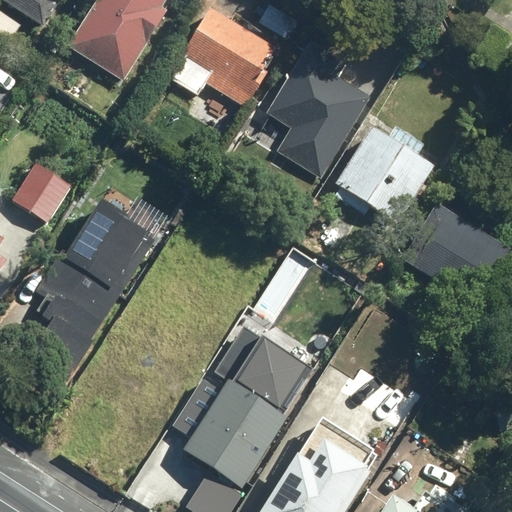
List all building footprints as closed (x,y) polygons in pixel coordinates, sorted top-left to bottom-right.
[(0,0),(0,5),(42,31),(56,8),(44,1),(44,0),(0,0)] [(97,0),(65,52),(120,87),(162,19),(157,16),(166,0),(97,0)] [(296,25),(267,7),(256,26),(285,43),(296,25)] [(167,85),(194,100),(202,87),(245,110),(276,53),(261,45),(267,35),(235,18),(230,28),(205,14),(167,85)] [(19,28),(0,15),(0,45),(5,49),(19,28)] [(511,43),(488,29),(469,60),(482,68),(479,73),(499,86),(511,65),(511,43)] [(262,119),(287,133),(273,157),(320,183),(342,144),(364,105),(293,65),(262,119)] [(426,193),(418,188),(427,173),(411,164),(419,151),(391,135),(384,148),(361,135),(328,192),(393,230),(406,207),(415,212),(426,193)] [(67,193),(30,170),(9,205),(46,228),(67,193)] [(33,313),(48,322),(24,361),(66,386),(107,319),(132,276),(164,223),(135,206),(124,226),(96,209),(65,261),(55,255),(32,293),(42,299),(33,313)] [(414,272),(463,302),(483,268),(500,278),(510,261),(431,214),(410,249),(423,257),(414,272)] [(311,368),(248,331),(221,378),(284,414),(311,368)] [(332,396),(319,389),(301,422),(314,429),(332,396)] [(281,424),(222,390),(182,460),(241,494),(281,424)] [(302,471),(289,463),(259,511),(335,511),(358,475),(316,449),(302,471)] [(234,511),(242,499),(206,478),(186,511),(234,511)] [(459,511),(464,505),(437,486),(425,504),(437,511),(459,511)]
